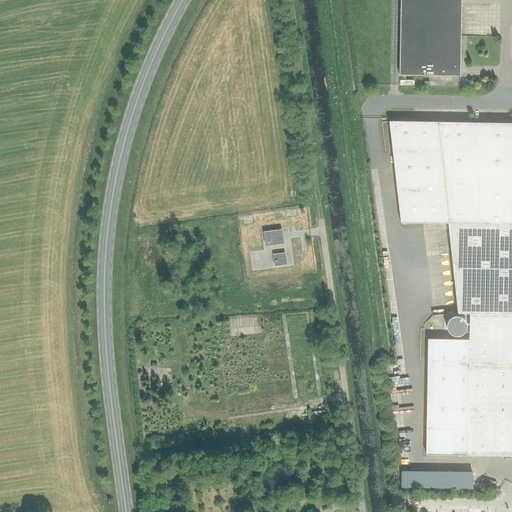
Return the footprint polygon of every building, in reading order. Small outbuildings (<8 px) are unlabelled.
[(400,0),(399,75),(460,76),(461,0),(400,0)] [(511,455),(511,123),(390,121),(400,223),(447,224),(457,314),(469,314),(469,340),(427,339),(425,455),(511,455)] [(265,246),(283,243),(282,230),(264,232),(265,246)] [(274,266),(286,264),(284,254),(273,255),(274,266)] [(447,324),(447,326),(447,328),(447,330),(448,331),(449,333),(450,334),(452,335),(453,336),(455,336),(457,336),(459,336),(461,336),(462,335),(464,334),(465,333),(466,331),(467,330),(467,328),(467,326),(467,324),(467,323),(466,321),(465,320),(464,318),(462,317),(461,316),(459,316),(457,316),(455,316),(453,316),(452,317),(450,318),(449,320),(448,321),(447,323),(447,324)]
